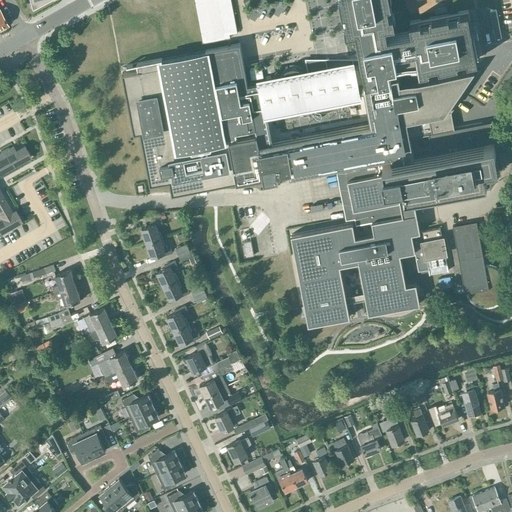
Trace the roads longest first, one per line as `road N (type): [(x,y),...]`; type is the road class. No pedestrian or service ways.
road 1 (residential): [(186,423),(123,289),(90,191)]
road 2 (residential): [(340,511),(511,448)]
road 3 (unclassified): [(90,191),(60,106),(22,38)]
